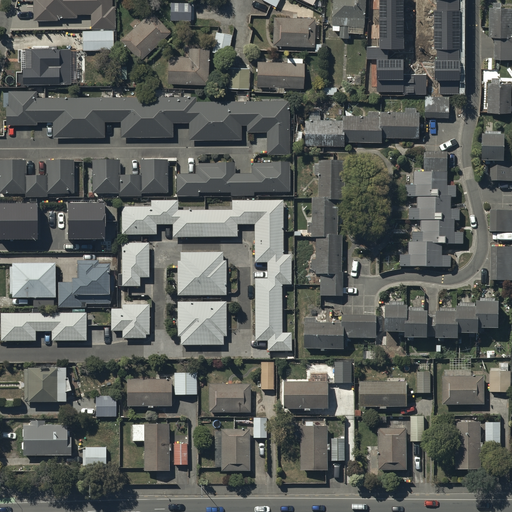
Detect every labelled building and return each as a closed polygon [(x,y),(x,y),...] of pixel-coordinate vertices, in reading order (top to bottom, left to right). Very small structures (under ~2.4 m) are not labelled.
[(33,0),(34,22),(58,22),(58,19),(77,19),(77,16),(91,15),(91,30),(116,29),(116,7),(112,7),(111,0),(33,0)] [(260,0),(276,8),(280,0),(300,0),(314,7),(316,0),(260,0)] [(348,34),(364,35),(366,0),(334,0),(332,27),(333,27),(333,32),(340,32),(339,39),(348,40),(348,34)] [(379,0),(380,47),(369,47),(369,59),(378,59),(377,92),(426,92),(426,74),(401,74),(401,60),(387,60),(387,47),(403,47),(402,0),(379,0)] [(459,0),(437,0),(437,10),(435,11),(435,49),(437,49),(437,60),(435,60),(435,80),(440,80),(440,94),(460,94),(459,0)] [(193,3),(171,3),(170,21),(193,21),(193,3)] [(494,39),(494,61),(511,60),(511,35),(511,36),(511,33),(511,8),(501,8),(501,5),(492,4),(492,8),(489,8),(488,39),(494,39)] [(121,41),(140,62),(171,35),(152,14),(121,41)] [(318,26),(315,26),(315,21),(273,19),(272,47),(314,48),(314,39),(318,39),(318,26)] [(114,31),(83,31),(83,52),(114,51),(114,31)] [(232,36),(216,32),(212,54),(228,57),(232,36)] [(49,47),(49,50),(26,50),(26,70),(24,70),(24,86),(71,86),(71,50),(57,50),(57,47),(49,47)] [(168,58),(167,85),(207,87),(208,50),(188,49),(188,59),(168,58)] [(256,88),(276,88),(276,93),(283,94),(283,89),(303,89),(303,65),(302,65),(302,60),(287,59),(286,65),(257,64),(256,88)] [(127,80),(127,68),(118,68),(118,80),(127,80)] [(248,91),(248,69),(229,68),(228,90),(248,91)] [(362,76),(349,76),(349,85),(362,85),(362,76)] [(491,84),(488,84),(487,114),(511,114),(511,85),(499,85),(500,79),(492,79),(491,84)] [(9,92),(9,107),(6,107),(6,126),(37,126),(37,123),(53,123),(53,139),(104,139),(105,123),(121,123),(121,138),(172,138),(172,124),(188,124),(188,141),(240,141),(240,126),(246,126),(246,133),(266,133),(266,155),(289,155),(289,103),(195,103),(195,99),(38,99),(38,92),(9,92)] [(425,97),(425,119),(449,119),(449,97),(425,97)] [(306,121),(305,147),(345,147),(345,144),(381,144),(381,139),(419,139),(419,114),(368,113),(368,117),(343,117),(343,121),(320,121),(320,116),(309,116),(309,121),(306,121)] [(486,133),(486,139),(483,139),(483,165),(490,165),(490,183),(511,183),(511,159),(504,159),(504,139),(500,139),(500,133),(486,133)] [(448,153),(424,153),(424,174),(414,174),(414,187),(406,187),(405,199),(418,199),(418,211),(409,211),(409,222),(422,222),(422,234),(413,234),(413,245),(409,245),(409,258),(400,258),(400,268),(451,269),(451,258),(442,258),(442,246),(463,246),(463,235),(454,235),(454,223),(459,223),(460,211),(451,211),(451,199),(457,199),(457,188),(447,188),(448,153)] [(120,162),(93,162),(92,196),(120,196),(120,199),(141,199),(141,196),(167,196),(168,162),(140,162),(140,178),(120,178),(120,162)] [(26,163),(0,163),(0,196),(25,196),(25,199),(48,199),(48,196),(74,196),(74,163),(47,163),(47,178),(26,178),(26,163)] [(345,163),(319,163),(319,167),(314,167),(314,178),(319,178),(319,200),(313,200),(312,229),(307,229),(307,236),(312,236),(312,239),(316,240),(316,262),(312,262),(312,273),(317,273),(316,277),(321,277),(320,298),(343,299),(344,275),(341,275),(342,237),(337,237),(338,203),(344,203),(345,163)] [(196,176),(177,176),(177,198),(197,198),(197,195),(230,195),(230,198),(253,198),(253,195),(289,195),(289,165),(253,165),(253,168),(251,168),(251,176),(234,176),(234,165),(198,165),(198,169),(196,169),(196,176)] [(282,203),(231,203),(231,211),(178,211),(178,203),(150,203),(150,209),(122,209),(122,237),(157,237),(157,228),(173,228),(173,240),(237,240),(237,227),(254,227),(254,265),(267,265),(267,281),(254,281),(254,344),(267,344),(267,354),(291,354),(291,335),(281,335),(281,287),(290,287),(290,257),(282,257),(282,203)] [(38,206),(0,206),(0,220),(0,225),(38,224),(38,206)] [(105,206),(68,206),(68,225),(105,224),(105,206)] [(511,213),(490,213),(490,234),(511,234),(511,213)] [(38,224),(0,225),(0,242),(39,242),(38,224)] [(105,224),(68,225),(68,242),(105,242),(105,224)] [(150,280),(150,245),(122,245),(122,277),(119,277),(119,289),(141,289),(141,280),(150,280)] [(508,249),(491,249),(490,282),(507,282),(508,249)] [(223,252),(179,252),(180,260),(177,260),(177,295),(225,294),(225,260),(223,260),(223,252)] [(73,284),(59,284),(59,309),(87,309),(87,306),(110,305),(110,292),(114,292),(114,278),(110,278),(110,266),(99,266),(99,262),(78,263),(78,281),(73,281),(73,284)] [(56,265),(13,265),(13,300),(56,299),(56,265)] [(389,309),(385,309),(386,336),(404,336),(404,342),(427,342),(427,339),(436,338),(436,343),(458,342),(458,338),(478,337),(478,333),(499,333),(498,306),(495,306),(495,298),(480,299),(480,304),(467,305),(467,296),(460,296),(460,310),(440,310),(440,316),(424,316),(424,309),(404,309),(404,304),(389,304),(389,309)] [(226,302),(177,302),(178,336),(181,336),(181,345),(224,344),(223,335),(226,335),(226,302)] [(150,307),(123,307),(123,311),(111,311),(111,333),(123,333),(123,340),(146,340),(146,337),(150,337),(150,307)] [(44,314),(44,333),(52,332),(52,342),(87,342),(87,313),(44,314)] [(36,333),(44,333),(44,314),(1,314),(1,343),(36,342),(36,333)] [(305,320),(305,351),(344,351),(344,340),(376,340),(376,317),(342,317),(342,325),(316,325),(316,320),(305,320)] [(273,391),(273,363),(260,363),(260,391),(273,391)] [(352,363),(334,363),(334,385),(352,385),(352,363)] [(66,382),(66,370),(24,371),(24,404),(29,403),(29,405),(66,405),(66,395),(72,394),(68,381),(66,382)] [(417,372),(417,395),(431,395),(431,372),(417,372)] [(444,372),(444,379),(442,379),(442,407),(484,407),(484,378),(469,379),(469,372),(444,372)] [(196,374),(174,374),(174,397),(196,397),(196,374)] [(128,408),(148,408),(148,410),(153,410),(153,408),(171,408),(171,381),(128,381),(128,408)] [(284,411),(305,411),(305,413),(311,413),(311,411),(329,411),(328,384),(284,384),(284,411)] [(360,409),(380,409),(380,411),(386,411),(386,409),(407,409),(407,384),(360,384),(360,409)] [(250,386),(208,386),(209,415),(250,415),(250,386)] [(116,419),(116,398),(93,398),(93,418),(96,418),(96,419),(116,419)] [(424,417),(410,417),(411,443),(424,443),(424,417)] [(24,458),(72,458),(72,440),(68,440),(68,427),(45,427),(45,423),(31,423),(31,427),(24,427),(24,458)] [(266,440),(266,423),(252,423),(252,440),(266,440)] [(455,424),(455,429),(449,429),(449,448),(455,448),(455,471),(480,471),(480,424),(455,424)] [(500,424),(485,424),(486,446),(500,445),(500,424)] [(171,445),(169,445),(169,427),(132,426),(132,443),(145,443),(145,473),(169,473),(169,464),(171,464),(171,445)] [(328,428),(301,428),(301,473),(328,473),(328,428)] [(407,430),(378,430),(378,472),(407,473),(407,430)] [(249,473),(249,431),(214,431),(214,469),(221,469),(221,474),(249,473)] [(345,440),(331,440),(331,463),(345,463),(345,440)] [(187,467),(187,445),(174,445),(174,467),(187,467)] [(84,467),(86,467),(86,470),(107,470),(106,447),(86,448),(86,451),(84,451),(84,467)]
